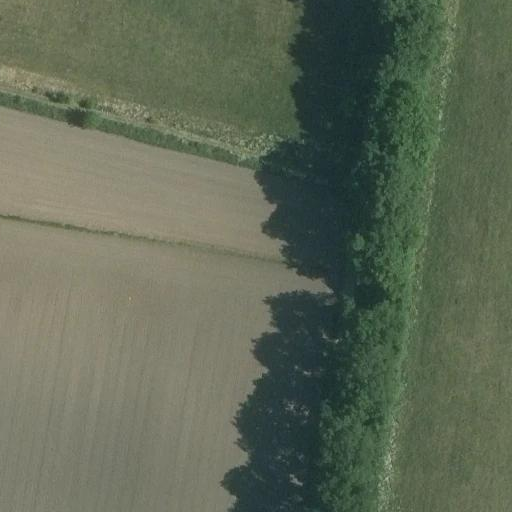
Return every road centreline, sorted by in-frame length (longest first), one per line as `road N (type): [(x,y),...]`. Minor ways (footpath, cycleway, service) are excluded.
road 1 (track): [(362,184),(314,511)]
road 2 (track): [(390,0),(362,184)]
